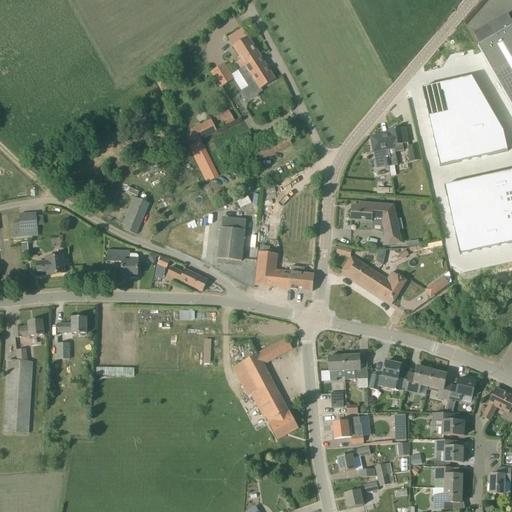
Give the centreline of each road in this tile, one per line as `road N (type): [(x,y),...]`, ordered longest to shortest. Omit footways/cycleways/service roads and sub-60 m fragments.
road 1 (residential): [(0,213),(50,203),(224,282),(239,303)]
road 2 (unclassified): [(336,166),(471,0)]
road 3 (tertiary): [(239,303),(29,300)]
road 4 (tertiary): [(511,380),(406,340),(311,320)]
road 5 (residential): [(329,511),(308,373),(311,320)]
road 6 (unclassified): [(336,166),(323,155),(248,3)]
road 7 (unclassified): [(311,320),(336,166)]
